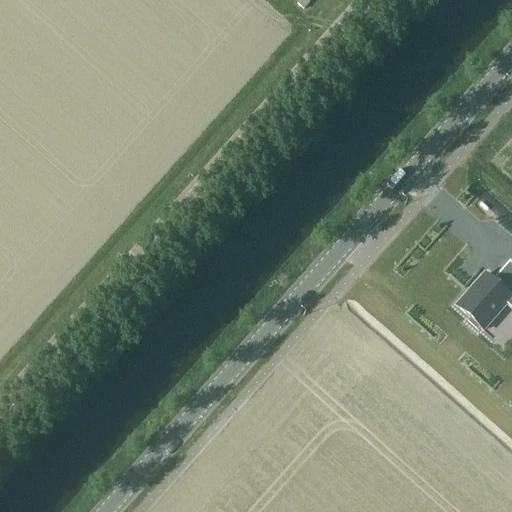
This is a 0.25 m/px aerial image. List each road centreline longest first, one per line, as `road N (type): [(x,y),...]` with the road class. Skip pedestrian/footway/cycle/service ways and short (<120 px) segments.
road 1 (tertiary): [(104,511),(511,56)]
road 2 (unclassified): [(0,411),(365,0)]
